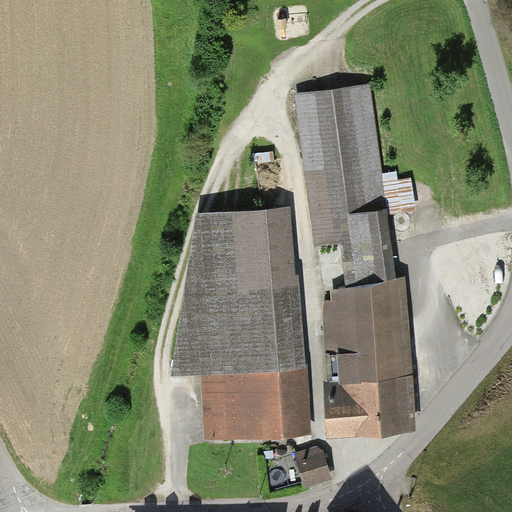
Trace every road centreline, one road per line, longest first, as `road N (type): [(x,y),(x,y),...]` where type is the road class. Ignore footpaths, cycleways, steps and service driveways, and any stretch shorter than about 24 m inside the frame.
road 1 (residential): [(369,483),(466,385),(511,319)]
road 2 (residential): [(182,511),(325,502),(369,483)]
road 3 (residential): [(511,134),(476,0)]
